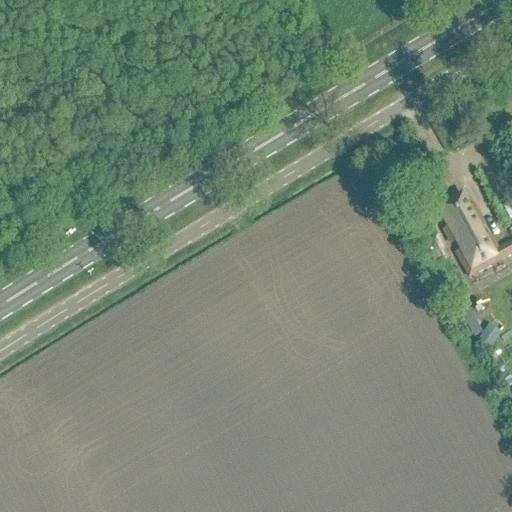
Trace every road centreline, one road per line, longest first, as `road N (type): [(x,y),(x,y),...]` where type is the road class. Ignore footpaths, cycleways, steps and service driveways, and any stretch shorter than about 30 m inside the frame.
road 1 (unclassified): [(0,352),(511,41)]
road 2 (primary): [(0,306),(505,0)]
